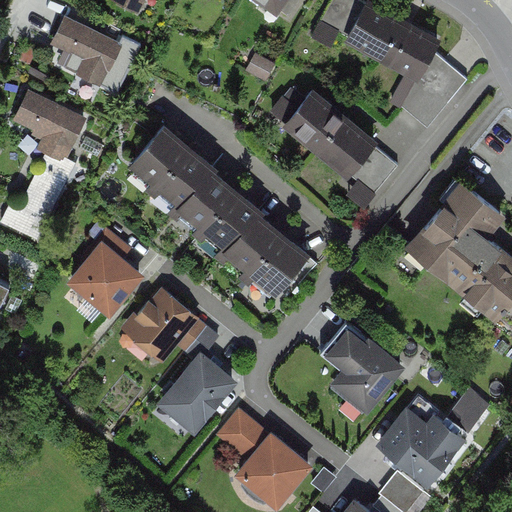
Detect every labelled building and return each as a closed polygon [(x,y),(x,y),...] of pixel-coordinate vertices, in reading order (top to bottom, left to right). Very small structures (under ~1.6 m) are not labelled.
[(148,0),(113,0),(111,6),(139,20),(148,0)] [(403,14),(376,0),(363,0),(347,30),(384,49),(403,14)] [(127,42),(66,13),(51,45),(71,55),(69,60),(80,66),(75,76),(104,89),(127,42)] [(440,33),(403,14),(384,49),(421,68),(440,33)] [(349,110),(318,85),(285,125),(316,150),(349,110)] [(89,115),(29,86),(13,118),(34,128),(32,133),(43,138),(38,148),(67,162),(89,115)] [(380,136),(349,110),(316,150),(347,176),(380,136)] [(198,140),(172,119),(125,174),(151,195),(198,140)] [(223,162),(198,140),(151,195),(177,217),(223,162)] [(376,188),(400,159),(378,141),(354,170),(376,188)] [(249,184),(223,162),(177,217),(202,239),(249,184)] [(408,250),(432,269),(431,271),(493,321),(511,297),(511,255),(471,223),(490,200),(465,179),(408,250)] [(275,205),(249,184),(202,239),(228,260),(275,205)] [(301,227),(275,205),(228,260),(254,282),(301,227)] [(326,249),(301,227),(254,282),(280,304),(326,249)] [(112,311),(147,266),(103,231),(67,275),(112,311)] [(164,357),(202,311),(159,276),(121,323),(164,357)] [(0,316),(14,288),(0,281),(0,316)] [(368,405),(406,358),(350,313),(320,350),(340,366),(332,376),(368,405)] [(195,427),(239,372),(200,341),(156,396),(195,427)] [(432,480),(471,432),(416,388),(378,436),(432,480)] [(474,428),(486,408),(463,394),(451,414),(474,428)] [(267,424),(241,403),(218,430),(244,451),(267,424)] [(280,501),(316,457),(273,422),(237,466),(280,501)] [(409,511),(429,489),(400,465),(380,489),(408,511),(409,511)] [(386,511),(358,489),(339,511),(386,511)]
